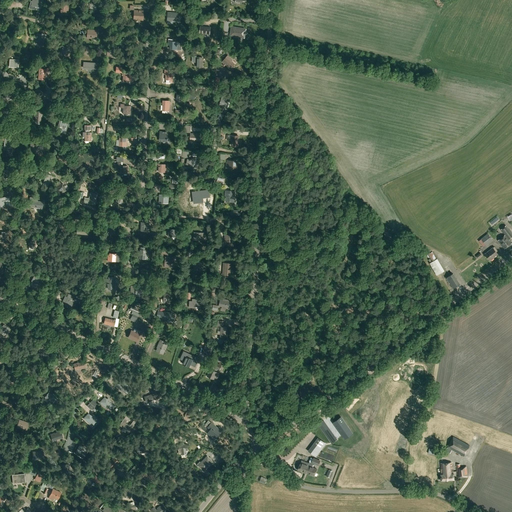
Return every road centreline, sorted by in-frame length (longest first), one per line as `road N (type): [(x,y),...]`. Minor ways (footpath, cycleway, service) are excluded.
road 1 (unclassified): [(246,419),(269,0)]
road 2 (unclassified): [(256,447),(511,256)]
road 3 (unclassified): [(246,419),(0,298)]
road 4 (unclassified): [(468,511),(422,490),(303,486),(279,474),(256,447)]
road 5 (track): [(352,197),(315,351),(318,404)]
